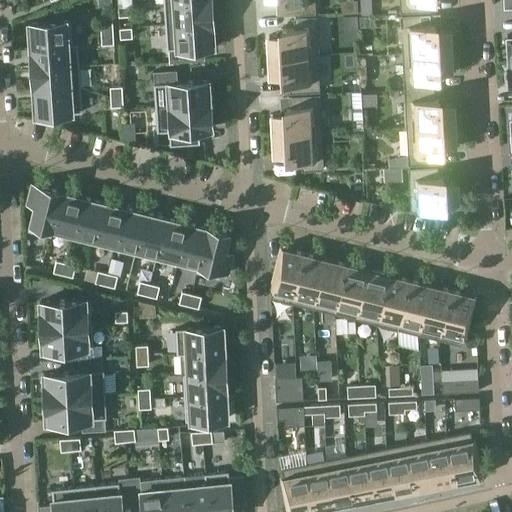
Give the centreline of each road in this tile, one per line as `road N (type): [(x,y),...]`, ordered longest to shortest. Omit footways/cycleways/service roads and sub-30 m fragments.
road 1 (residential): [(0,142),(18,511)]
road 2 (residential): [(262,511),(246,201)]
road 3 (residential): [(488,265),(474,0)]
road 4 (residential): [(246,201),(0,142)]
road 5 (residential): [(488,265),(246,201)]
road 6 (residential): [(488,265),(498,493)]
road 7 (residential): [(236,0),(246,201)]
